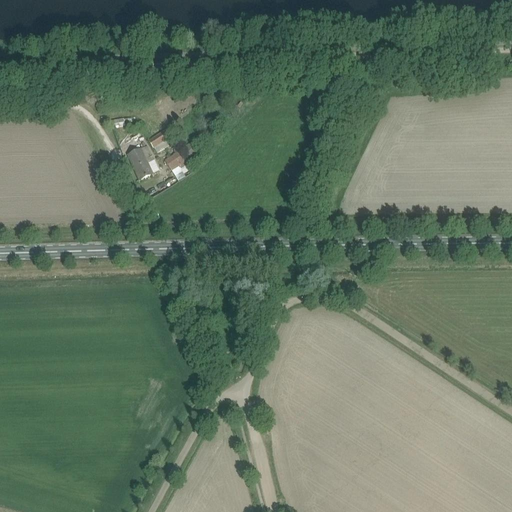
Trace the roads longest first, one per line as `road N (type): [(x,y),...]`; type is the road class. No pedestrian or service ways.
road 1 (track): [(511,51),(0,72)]
road 2 (secondary): [(0,252),(511,242)]
road 3 (unclassified): [(237,387),(255,369),(280,308),(322,298),(348,304),(511,412)]
road 4 (track): [(0,96),(82,106),(144,205)]
road 5 (unclassified): [(152,511),(209,406),(237,387)]
road 6 (unclassified): [(273,511),(237,387)]
